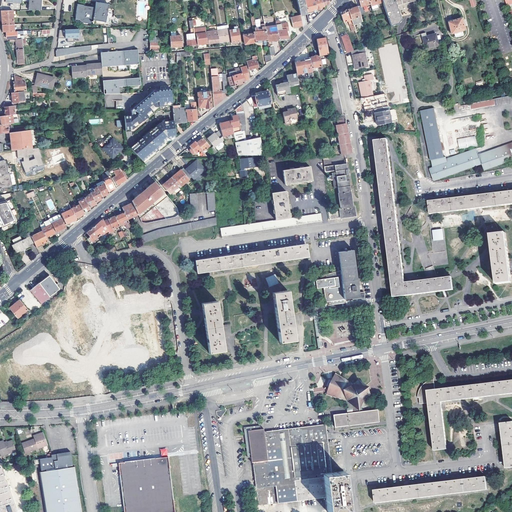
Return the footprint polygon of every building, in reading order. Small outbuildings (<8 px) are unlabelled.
[(41,0),(29,0),(29,11),(40,10),(41,0)] [(148,19),(147,0),(136,0),(137,19),(148,19)] [(296,0),(300,15),(305,13),(307,13),(304,1),(303,0),(296,0)] [(317,10),(316,10),(314,1),(314,0),(305,0),(304,1),(307,13),(317,10)] [(315,0),(314,1),(316,10),(321,8),(321,7),(323,6),(323,5),(322,0),(315,0)] [(372,7),(372,5),(369,0),(359,0),(362,6),(364,6),(365,9),(372,7)] [(381,0),(383,2),(391,28),(397,26),(400,20),(396,4),(412,0),(381,0)] [(94,7),(78,5),(77,12),(76,12),(75,20),(80,20),(80,22),(91,24),(91,21),(92,21),(94,21),(94,20),(95,20),(95,24),(104,26),(107,4),(95,3),(94,7)] [(348,9),(353,24),(362,21),(357,6),(348,9)] [(355,28),(353,24),(348,9),(342,13),(341,13),(344,22),(349,20),(352,29),(355,28)] [(13,11),(2,11),(3,25),(14,25),(13,11)] [(293,28),(302,26),(300,15),(291,18),(293,28)] [(448,22),(451,34),(464,30),(461,18),(448,22)] [(196,45),(192,20),(189,21),(191,34),(186,34),(187,46),(196,45)] [(286,28),(285,27),(285,26),(281,27),(280,23),(280,21),(278,21),(276,22),(277,26),(279,38),(288,36),(286,28)] [(264,25),(264,24),(261,25),(262,31),(259,31),(258,28),(255,28),(255,32),(253,32),(253,34),(255,42),(255,43),(267,40),(265,28),(264,25)] [(265,28),(267,40),(277,38),(279,38),(277,26),(265,28)] [(198,44),(207,43),(205,27),(203,27),(203,31),(198,32),(199,34),(197,37),(198,44)] [(219,42),(231,40),(229,30),(228,28),(217,29),(219,42)] [(217,29),(210,30),(206,31),(208,43),(219,42),(217,29)] [(229,30),(231,40),(231,43),(241,41),(239,29),(237,29),(233,30),(229,30)] [(78,30),(59,30),(58,39),(67,38),(67,43),(74,42),(74,38),(79,38),(78,30)] [(438,45),(435,32),(426,35),(421,36),(425,49),(438,45)] [(248,35),(247,33),(243,34),(245,44),(247,44),(255,42),(253,34),(248,35)] [(151,35),(150,49),(150,52),(159,51),(160,40),(156,39),(156,35),(151,35)] [(352,51),(354,50),(348,35),(342,37),(347,53),(352,51)] [(182,46),(182,36),(171,36),(171,47),(182,46)] [(316,39),(319,55),(328,53),(326,38),(316,39)] [(16,42),(18,59),(24,59),(23,44),(23,39),(9,40),(10,42),(16,42)] [(356,49),(362,47),(369,45),(368,41),(356,45),(356,49)] [(362,47),(356,49),(354,50),(352,51),(356,68),(368,66),(366,52),(373,50),(372,44),(369,45),(362,47)] [(92,46),(57,50),(56,53),(56,57),(92,50),(92,46)] [(141,92),(137,50),(100,53),(101,64),(102,74),(103,94),(122,94),(129,93),(141,92)] [(253,60),(247,61),(249,70),(254,68),(256,68),(258,67),(256,60),(258,59),(256,55),(252,57),(253,60)] [(309,58),(311,68),(318,67),(321,66),(319,55),(314,56),(314,57),(309,58)] [(311,68),(309,58),(304,59),(304,60),(294,62),(296,74),(296,75),(310,72),(312,72),(311,68)] [(86,75),(102,74),(101,64),(95,64),(85,65),(85,66),(86,75)] [(71,78),(86,77),(86,75),(85,66),(78,67),(70,67),(70,68),(71,78)] [(243,76),(249,75),(246,66),(234,69),(235,71),(231,72),(232,76),(230,77),(228,77),(231,87),(245,83),(243,76)] [(216,69),(211,69),(213,97),(220,96),(222,96),(222,93),(227,94),(226,74),(223,74),(224,90),(219,90),(216,69)] [(362,97),(372,95),(369,79),(372,79),(371,73),(364,75),(364,79),(365,80),(362,81),(359,82),(362,97)] [(24,91),(26,91),(25,81),(21,81),(21,77),(14,74),(15,82),(13,83),(15,92),(24,91)] [(44,76),(38,75),(35,85),(51,89),(54,79),(50,78),(50,76),(44,74),(44,76)] [(286,75),(287,79),(287,81),(283,82),(282,83),(279,83),(279,84),(274,85),(276,96),(284,95),(284,94),(289,93),(287,87),(293,86),(292,84),(298,83),(296,75),(296,74),(286,75)] [(329,79),(337,116),(343,114),(335,78),(329,79)] [(125,127),(125,132),(129,130),(132,129),(146,117),(146,116),(157,107),(162,106),(162,104),(172,103),(171,88),(154,90),(130,110),(131,113),(128,115),(124,116),(125,127)] [(15,92),(12,93),(13,103),(25,101),(24,91),(15,92)] [(210,91),(198,93),(199,107),(206,107),(206,108),(212,107),(211,97),(210,97),(210,91)] [(258,106),(270,103),(271,103),(268,91),(255,94),(255,95),(251,96),(252,97),(253,102),(254,107),(258,106)] [(103,94),(105,110),(123,110),(122,94),(103,94)] [(511,96),(471,102),(472,109),(511,102),(511,96)] [(198,120),(196,102),(192,103),(192,107),(193,107),(193,109),(187,110),(188,121),(198,120)] [(172,105),(174,122),(186,121),(185,108),(181,108),(181,104),(172,105)] [(260,137),(247,140),(245,131),(247,131),(246,123),(244,112),(241,105),(236,109),(237,115),(240,126),(242,131),(235,132),(234,133),(236,142),(238,155),(263,155),(264,155),(263,151),(260,137)] [(6,116),(12,115),(15,114),(14,108),(14,106),(10,106),(5,107),(6,116)] [(429,168),(433,180),(481,163),(483,169),(511,159),(511,146),(491,154),(490,150),(478,154),(476,148),(446,158),(445,156),(443,156),(433,107),(421,109),(432,167),(429,168)] [(287,112),(282,113),(284,125),(291,123),(290,119),(296,118),(294,109),(287,110),(287,112)] [(377,124),(398,120),(396,110),(394,109),(375,113),(377,124)] [(1,122),(1,125),(8,124),(12,123),(13,123),(12,115),(6,116),(1,116),(1,122)] [(234,127),(240,126),(237,115),(233,116),(234,119),(230,120),(231,121),(232,128),(234,127)] [(338,121),(336,122),(342,155),(353,153),(352,146),(350,146),(350,140),(350,136),(348,136),(348,130),(348,125),(346,126),(346,119),(338,121)] [(234,133),(232,128),(231,121),(221,124),(220,124),(221,129),(223,136),(234,133)] [(8,124),(1,125),(0,124),(0,134),(9,133),(8,124)] [(134,146),(131,148),(143,162),(145,160),(148,158),(146,156),(154,150),(157,148),(164,142),(163,141),(168,137),(176,137),(175,136),(174,124),(162,125),(162,126),(154,132),(153,131),(144,139),(145,140),(137,146),(136,144),(134,146)] [(143,138),(144,139),(153,131),(153,130),(152,129),(142,137),(143,138)] [(223,136),(221,129),(215,134),(213,136),(212,137),(210,135),(207,138),(213,146),(223,138),(223,136)] [(17,150),(31,149),(30,139),(34,138),(33,130),(12,133),(13,140),(11,141),(12,151),(17,150)] [(476,136),(458,138),(458,148),(477,147),(476,136)] [(197,143),(203,151),(210,146),(203,138),(197,143)] [(113,139),(103,148),(112,158),(122,148),(113,139)] [(444,291),(454,290),(452,277),(404,283),(399,240),(397,222),(394,196),(391,176),(389,155),(387,139),(375,141),(391,278),(392,287),(393,297),(416,294),(444,291)] [(195,141),(190,146),(192,149),(190,151),(194,155),(196,154),(197,155),(201,151),(202,152),(203,151),(197,143),(195,141)] [(31,149),(17,150),(18,158),(23,158),(24,161),(23,161),(21,162),(26,173),(31,171),(30,168),(37,165),(38,167),(44,165),(41,158),(42,158),(38,148),(31,149)] [(271,149),(263,151),(264,155),(263,155),(263,161),(273,160),(271,149)] [(252,159),(240,159),(240,170),(238,170),(238,177),(246,177),(246,168),(261,168),(260,160),(253,160),(252,159)] [(8,173),(6,165),(5,165),(4,161),(4,160),(0,160),(0,189),(4,189),(4,188),(5,188),(6,188),(10,187),(10,183),(11,183),(9,173),(8,173)] [(192,178),(194,180),(205,170),(197,161),(186,171),(192,178)] [(339,210),(328,212),(329,220),(353,217),(356,216),(354,206),(353,206),(352,198),(346,163),(323,167),(324,173),(331,172),(333,188),(338,188),(339,193),(338,193),(340,208),(339,209),(339,210)] [(282,171),(284,185),(311,180),(308,166),(282,171)] [(122,167),(119,167),(120,169),(114,173),(117,178),(114,180),(118,186),(122,183),(126,180),(128,178),(122,167)] [(179,186),(180,187),(192,178),(186,171),(184,168),(172,178),(179,186)] [(111,178),(112,178),(108,171),(106,173),(108,177),(109,179),(104,182),(105,183),(108,191),(115,188),(111,178)] [(179,186),(172,178),(163,185),(170,193),(179,186)] [(155,182),(145,190),(142,193),(132,201),(133,203),(138,214),(142,223),(147,223),(179,217),(177,209),(155,182)] [(98,187),(103,196),(109,193),(108,191),(105,183),(98,187)] [(103,196),(98,187),(94,189),(94,187),(89,190),(91,193),(95,202),(103,198),(103,196)] [(271,193),(275,220),(276,220),(279,219),(283,219),(287,218),(289,218),(285,191),(271,193)] [(511,192),(428,203),(430,215),(438,214),(468,210),(477,209),(505,205),(511,204),(511,192)] [(96,204),(95,202),(91,193),(88,195),(88,196),(85,198),(86,198),(90,207),(96,204)] [(197,193),(190,194),(191,212),(198,212),(197,193)] [(6,198),(0,200),(0,223),(2,228),(17,221),(6,198)] [(80,204),(84,212),(90,208),(90,207),(86,198),(79,202),(80,204)] [(122,207),(124,212),(128,219),(134,216),(138,214),(133,203),(127,205),(122,207)] [(72,208),(72,209),(76,218),(85,214),(84,212),(80,204),(72,208)] [(60,214),(65,225),(77,219),(76,218),(72,209),(60,214)] [(125,224),(127,228),(131,226),(128,219),(124,212),(116,216),(120,225),(123,224),(123,225),(125,224)] [(49,219),(51,224),(55,233),(56,234),(60,233),(61,236),(67,230),(65,225),(60,214),(49,219)] [(115,216),(104,221),(108,231),(109,233),(113,231),(114,230),(113,229),(120,226),(120,225),(116,216),(115,216)] [(159,237),(212,226),(215,225),(215,218),(158,230),(157,230),(141,236),(143,243),(159,237)] [(108,231),(104,221),(104,219),(99,223),(93,228),(100,236),(103,233),(104,234),(108,231)] [(254,224),(255,232),(263,230),(261,222),(254,224)] [(43,231),(46,237),(49,235),(50,237),(54,235),(54,233),(55,233),(51,224),(47,226),(42,229),(43,231)] [(92,242),(100,236),(93,228),(90,231),(89,232),(92,236),(89,238),(92,242)] [(432,240),(444,240),(443,229),(432,229),(432,240)] [(506,230),(488,232),(492,284),(511,283),(506,230)] [(21,235),(13,239),(10,241),(16,253),(35,243),(31,236),(29,231),(24,234),(21,235)] [(13,239),(21,235),(19,231),(11,235),(13,239)] [(31,236),(35,243),(36,247),(41,245),(48,241),(46,237),(43,231),(31,236)] [(303,258),(308,257),(306,245),(252,253),(195,262),(197,274),(211,272),(227,269),(253,265),(283,261),(303,258)] [(338,252),(341,274),(344,299),(345,299),(359,297),(353,250),(338,252)] [(81,348),(96,346),(88,273),(74,274),(81,348)] [(39,283),(49,296),(60,288),(50,274),(40,282),(39,283)] [(269,287),(279,283),(275,274),(265,278),(269,287)] [(346,303),(345,299),(344,299),(341,274),(326,276),(326,278),(315,280),(317,288),(323,288),(326,306),(346,303)] [(104,282),(111,304),(118,301),(111,280),(104,282)] [(41,304),(49,296),(39,283),(34,287),(30,290),(41,304)] [(279,342),(295,340),(293,328),(287,291),(272,293),(274,306),(279,342)] [(22,302),(20,300),(10,308),(18,318),(28,310),(22,302)] [(217,302),(201,304),(203,312),(209,353),(224,351),(222,339),(217,302)] [(149,305),(132,307),(138,362),(155,360),(149,305)] [(333,344),(354,339),(349,317),(328,322),(333,344)] [(352,384),(337,375),(333,381),(331,380),(328,387),(329,387),(328,395),(345,400),(346,401),(346,405),(351,405),(352,412),(333,415),(334,427),(379,422),(377,409),(362,411),(362,404),(366,403),(365,399),(365,398),(366,398),(369,396),(365,387),(358,382),(354,384),(352,384)] [(428,391),(434,390),(433,381),(433,379),(431,380),(426,381),(423,383),(420,387),(418,391),(417,394),(417,397),(419,397),(419,404),(429,402),(428,391)] [(429,402),(435,451),(448,449),(447,444),(442,407),(442,402),(464,399),(511,393),(511,380),(502,382),(480,385),(438,390),(434,390),(428,391),(429,402)] [(226,409),(216,411),(217,415),(220,418),(222,416),(223,418),(228,412),(227,411),(226,409)] [(511,422),(501,424),(502,430),(505,460),(506,469),(511,467),(511,422)] [(248,430),(260,429),(259,425),(243,427),(247,457),(251,457),(248,430)] [(257,491),(259,506),(302,501),(326,497),(323,474),(331,473),(325,425),(316,426),(314,426),(289,429),(288,429),(264,432),(268,461),(253,463),(255,480),(253,481),(254,492),(257,491)] [(251,463),(253,463),(268,461),(264,432),(263,428),(260,429),(248,430),(251,457),(251,463)] [(42,432),(35,435),(36,438),(34,439),(22,444),(26,453),(44,446),(43,443),(46,441),(42,432)] [(3,440),(0,440),(0,455),(15,450),(12,440),(4,442),(3,440)] [(41,472),(47,511),(80,511),(74,467),(70,468),(70,466),(73,466),(71,452),(51,455),(52,458),(34,460),(35,465),(40,464),(41,470),(44,470),(45,471),(41,472)] [(143,465),(119,469),(124,511),(172,511),(176,511),(168,456),(148,459),(149,464),(143,465)] [(118,463),(119,469),(143,465),(149,464),(148,459),(118,463)] [(15,511),(0,467),(0,511),(15,511)] [(323,474),(326,497),(327,511),(328,511),(338,511),(348,509),(344,471),(331,473),(323,474)] [(375,491),(376,503),(487,489),(486,477),(474,478),(441,482),(430,484),(406,487),(384,489),(375,491)]
